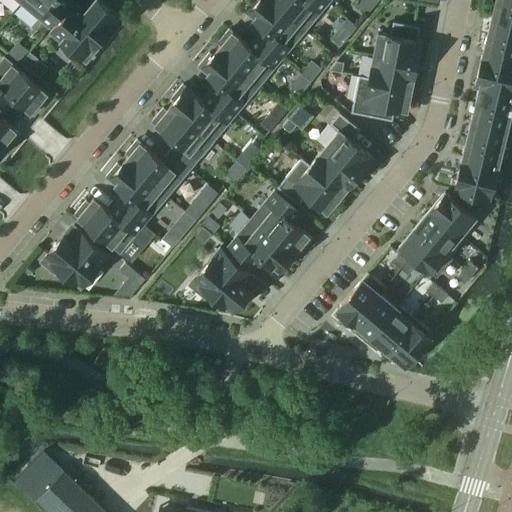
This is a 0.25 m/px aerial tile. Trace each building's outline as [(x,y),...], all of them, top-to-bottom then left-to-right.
[(59,0),(23,0),(21,3),(49,26),(67,6),(59,0)] [(69,9),(50,32),(85,61),(101,42),(99,40),(119,15),(100,0),(94,0),(79,18),(69,9)] [(269,30),(261,40),(282,57),(305,29),(269,0),(251,0),(244,10),(269,30)] [(269,0),(305,29),(328,2),(325,0),(269,0)] [(511,3),(499,0),(495,0),(491,16),(511,21),(511,3)] [(511,21),(491,16),(487,33),(511,39),(511,21)] [(373,54),(416,63),(421,39),(417,39),(419,26),(393,21),(390,33),(377,31),(373,54)] [(259,84),(282,57),(261,40),(253,49),(229,28),(218,41),(221,44),(216,49),(259,84)] [(511,39),(487,33),(483,50),(511,57),(511,39)] [(259,84),(216,49),(212,54),(209,52),(198,65),(222,86),(215,95),(236,112),(259,84)] [(478,67),(511,75),(511,57),(483,50),(478,67)] [(411,86),(416,63),(373,54),(368,76),(358,74),(358,75),(411,86)] [(4,56),(0,61),(0,101),(1,102),(9,93),(34,113),(45,100),(42,98),(47,92),(4,56)] [(344,61),(336,60),(328,69),(343,71),(344,61)] [(474,85),(511,93),(511,75),(478,67),(474,85)] [(411,86),(358,75),(351,111),(392,119),(394,107),(407,109),(411,86)] [(236,112),(215,95),(207,104),(182,83),(171,97),(174,99),(170,104),(213,140),(236,112)] [(511,112),(511,106),(511,93),(474,85),(479,87),(475,103),(511,112)] [(0,147),(4,143),(7,145),(18,132),(0,116),(0,103),(1,102),(0,101),(0,147)] [(471,120),(506,129),(511,112),(475,103),(471,120)] [(213,140),(170,104),(166,110),(163,107),(152,120),(176,141),(169,150),(190,167),(213,140)] [(359,129),(339,111),(329,123),(337,129),(323,147),(357,175),(372,156),(351,139),(359,129)] [(296,124),(288,117),(282,125),(289,132),(296,124)] [(466,137),(502,146),(506,129),(471,120),(466,137)] [(498,163),(502,146),(466,137),(462,154),(498,163)] [(166,195),(190,167),(169,150),(161,159),(136,139),(125,152),(128,154),(124,160),(166,195)] [(357,175),(323,147),(309,163),(301,157),(300,157),(342,192),(357,175)] [(498,163),(462,154),(458,171),(494,180),(498,163)] [(306,193),(327,211),(342,192),(300,157),(277,186),(298,203),(306,193)] [(166,195),(124,160),(120,165),(117,162),(106,176),(130,196),(123,205),(143,223),(166,195)] [(489,198),(494,180),(458,171),(454,189),(489,198)] [(274,189),(251,217),(293,252),(298,247),(301,250),(312,237),(287,216),(295,206),(274,189)] [(444,191),(429,210),(462,237),(463,236),(459,233),(474,216),(444,191)] [(143,223),(123,205),(115,215),(93,197),(88,202),(85,200),(74,213),(120,251),(143,223)] [(193,199),(184,210),(195,219),(204,209),(193,199)] [(184,210),(175,220),(186,230),(195,219),(184,210)] [(462,237),(429,210),(415,227),(451,258),(452,257),(448,254),(462,237)] [(251,217),(227,245),(248,263),(256,253),(278,271),(293,252),(251,217)] [(451,258),(415,227),(399,245),(436,276),(451,258)] [(80,287),(108,254),(77,229),(69,239),(63,234),(41,260),(54,272),(58,268),(80,287)] [(232,312),(250,290),(244,285),(253,275),(219,246),(189,283),(204,296),(207,292),(232,312)] [(400,267),(407,259),(399,253),(392,261),(400,267)] [(414,266),(407,259),(400,267),(408,274),(414,266)] [(470,260),(463,268),(471,274),(478,266),(470,260)] [(465,282),(471,274),(463,268),(457,275),(465,282)] [(354,322),(385,286),(367,271),(337,308),(354,322)] [(433,295),(440,287),(432,280),(426,288),(433,295)] [(371,336),(395,307),(379,294),(386,286),(385,286),(354,322),(371,336)] [(448,293),(440,287),(433,295),(441,301),(448,293)] [(387,350),(415,317),(414,316),(411,320),(395,307),(371,336),(387,350)] [(387,350),(405,364),(432,331),(415,317),(387,350)] [(111,357),(114,354),(103,347),(93,362),(104,369),(111,357)] [(16,479),(23,486),(50,511),(109,511),(51,456),(44,450),(16,479)]
